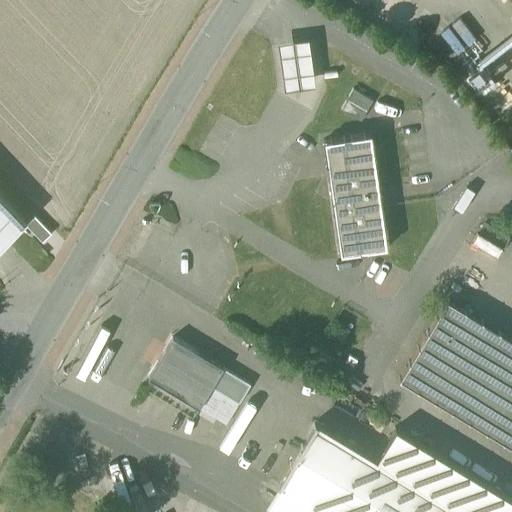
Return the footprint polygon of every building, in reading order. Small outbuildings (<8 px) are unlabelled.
[(309,38),(277,42),(284,90),(315,86),(309,38)] [(342,108),(361,119),(372,99),(353,88),(342,108)] [(364,133),(323,139),(332,202),(339,255),(388,248),(371,132),(364,133)] [(34,217),(0,182),(0,250),(26,225),(34,217)] [(51,234),(34,217),(26,225),(42,242),(51,234)] [(511,338),(447,299),(399,378),(511,446),(511,338)] [(198,353),(173,337),(148,378),(157,383),(199,408),(212,387),(223,368),(198,353)] [(251,384),(223,368),(212,387),(239,403),(251,384)] [(239,403),(212,387),(199,408),(226,424),(239,403)] [(462,511),(314,423),(277,484),(323,511),(462,511)]
